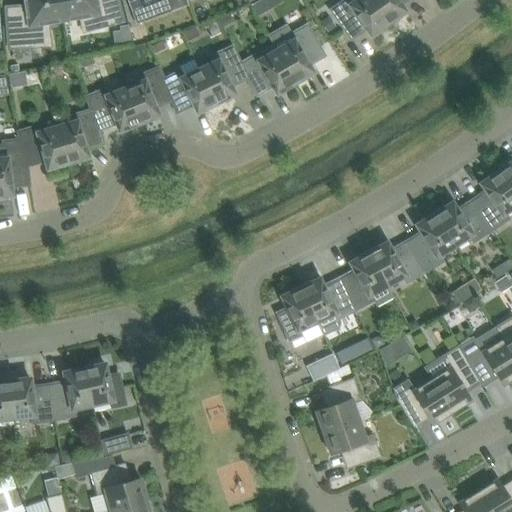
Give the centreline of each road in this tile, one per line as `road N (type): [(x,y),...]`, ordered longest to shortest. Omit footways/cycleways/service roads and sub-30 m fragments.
road 1 (residential): [(0,233),(99,210),(130,160),(165,145),(241,154),(404,60),(483,0)]
road 2 (residential): [(241,294),(244,276),(511,112)]
road 3 (residential): [(315,511),(241,294)]
road 4 (residential): [(511,408),(328,511)]
road 5 (residential): [(190,511),(139,332)]
road 6 (residential): [(0,342),(111,320),(139,332)]
